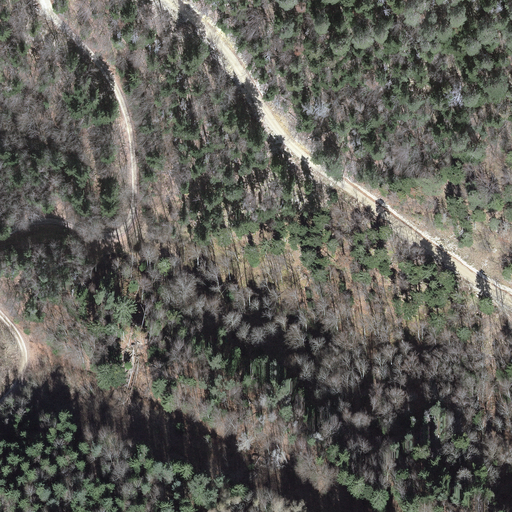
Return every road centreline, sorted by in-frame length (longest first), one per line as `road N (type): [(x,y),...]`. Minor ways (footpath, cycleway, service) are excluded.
road 1 (track): [(160,0),(237,81),(286,158),(447,252),(511,312)]
road 2 (track): [(0,240),(54,220),(95,236),(133,212),(131,127),(118,89),(44,0)]
